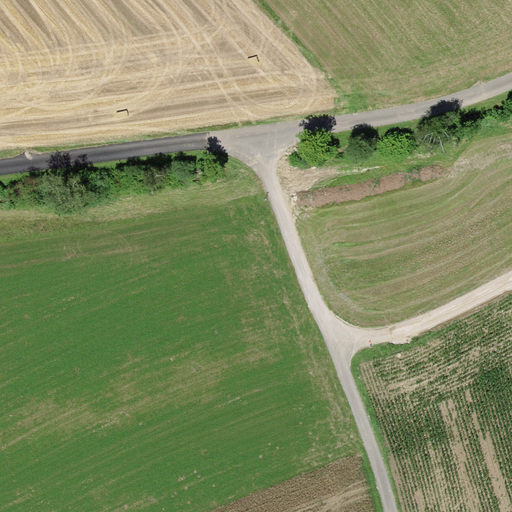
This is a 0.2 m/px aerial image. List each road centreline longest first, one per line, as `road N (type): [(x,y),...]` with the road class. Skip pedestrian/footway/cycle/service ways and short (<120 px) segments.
road 1 (unclassified): [(0,164),(431,113),(511,83)]
road 2 (track): [(249,138),(394,511)]
road 3 (track): [(338,360),(511,285)]
